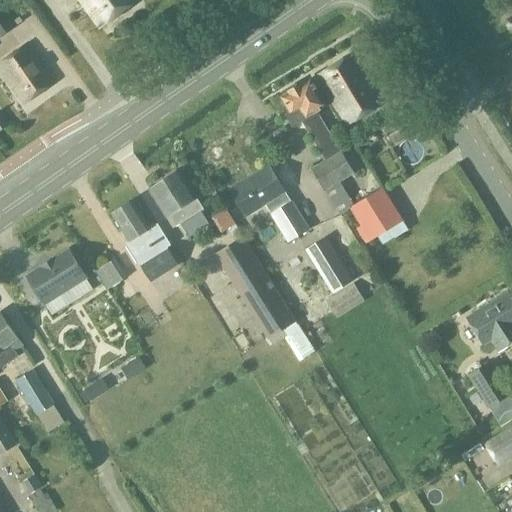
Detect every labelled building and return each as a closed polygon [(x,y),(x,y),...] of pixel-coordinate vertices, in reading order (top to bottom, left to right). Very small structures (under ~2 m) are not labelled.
[(0,0),(0,38),(18,26),(0,0)] [(79,0),(100,29),(139,1),(138,0),(79,0)] [(503,60),(511,56),(511,34),(495,41),(503,60)] [(0,71),(24,105),(56,82),(28,43),(0,63),(0,71)] [(347,126),(383,105),(354,55),(318,76),(347,126)] [(294,126),(302,121),(326,162),(312,170),(326,192),(363,169),(349,147),(341,152),(318,112),(327,106),(311,80),(298,89),(295,85),(284,93),(286,96),(283,98),(292,113),(287,115),(294,126)] [(391,101),(400,117),(415,108),(406,93),(391,101)] [(1,111),(0,112),(0,131),(1,132),(11,124),(1,111)] [(241,151),(251,135),(243,130),(232,146),(241,151)] [(285,192),(270,168),(231,192),(246,217),(265,205),(288,242),(310,229),(293,202),(292,202),(285,192)] [(173,227),(204,208),(181,172),(150,191),(173,227)] [(405,222),(384,189),(351,209),(362,227),(358,230),(367,245),(405,222)] [(158,224),(155,226),(150,230),(133,203),(114,214),(131,242),(126,245),(139,267),(141,266),(152,284),(180,266),(169,248),(172,246),(158,224)] [(227,210),(213,219),(222,234),(236,225),(227,210)] [(327,237),(306,250),(333,294),(354,281),(327,237)] [(215,256),(269,341),(298,323),(305,334),(361,299),(354,290),(349,293),(348,291),(307,316),(277,269),(267,275),(244,238),(215,256)] [(69,251),(27,278),(45,305),(87,279),(69,251)] [(128,278),(116,259),(97,272),(109,290),(128,278)] [(511,299),(508,293),(467,319),(484,346),(494,340),(501,352),(511,344),(511,299)] [(0,370),(19,357),(15,352),(24,346),(1,313),(0,313),(0,370)] [(122,369),(129,380),(146,369),(139,359),(122,369)] [(511,396),(491,362),(469,376),(489,410),(511,396)] [(56,406),(35,371),(18,381),(49,432),(64,423),(55,407),(56,406)] [(102,380),(85,391),(91,401),(109,391),(102,380)] [(0,456),(18,445),(0,416),(0,456)] [(511,455),(511,429),(487,445),(499,464),(511,455)] [(43,491),(30,498),(38,511),(57,511),(47,495),(46,496),(43,491)]
